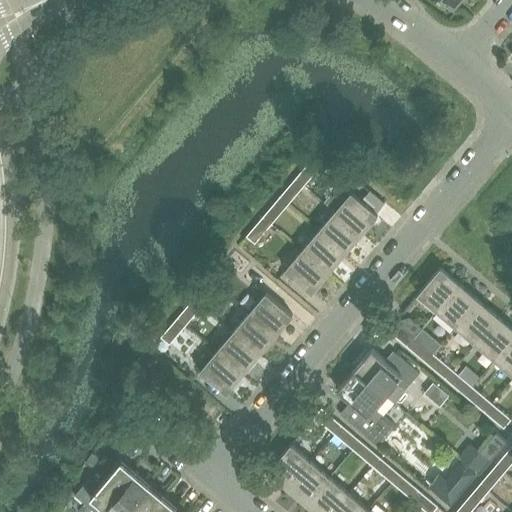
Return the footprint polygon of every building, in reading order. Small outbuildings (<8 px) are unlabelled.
[(312,157),(295,177),(303,184),(320,164),(312,157)] [(295,177),(278,197),(287,204),(303,184),(295,177)] [(351,190),(333,210),(360,233),(378,213),(362,199),(351,190)] [(385,204),(370,190),(362,199),(378,213),(385,204)] [(278,197),(262,216),(270,223),(287,204),(278,197)] [(333,210),(317,229),(344,252),(360,233),(333,210)] [(262,216),(246,235),(254,242),(270,223),(262,216)] [(317,229),(301,248),(328,271),(344,252),(317,229)] [(301,248),(285,268),(311,291),(328,271),(301,248)] [(226,258),(210,278),(218,285),(234,265),(226,258)] [(440,266),(417,292),(437,309),(460,283),(440,266)] [(210,278),(193,297),(202,304),(218,285),(210,278)] [(460,283),(437,309),(456,325),(479,299),(460,283)] [(265,291),(248,311),(275,333),(292,313),(265,291)] [(193,297),(177,316),(185,323),(202,304),(193,297)] [(479,299),(456,325),(476,342),(498,315),(479,299)] [(248,311),(232,330),(259,352),(275,333),(248,311)] [(511,326),(498,315),(476,342),(495,358),(511,337),(511,326)] [(177,316),(160,336),(169,343),(185,323),(177,316)] [(394,320),(387,329),(406,345),(414,337),(394,320)] [(232,330),(216,349),(243,372),(259,352),(232,330)] [(414,337),(406,345),(426,361),(433,353),(414,337)] [(511,337),(495,358),(511,372),(511,337)] [(393,349),(385,359),(371,347),(354,368),(385,394),(396,380),(405,388),(419,372),(393,349)] [(216,349),(199,369),(226,391),(243,372),(216,349)] [(433,353),(426,361),(445,377),(452,369),(433,353)] [(354,368),(337,388),(350,400),(353,403),(343,415),(366,434),(379,446),(396,426),(383,414),(373,407),(385,394),(354,368)] [(452,369),(445,377),(464,394),(471,386),(452,369)] [(471,386),(464,394),(484,410),(491,402),(471,386)] [(491,402),(484,410),(503,427),(510,418),(491,402)] [(321,407),(314,415),(334,432),(341,424),(321,407)] [(341,424),(334,432),(353,448),(360,440),(341,424)] [(480,449),(490,458),(506,440),(496,431),(480,449)] [(360,440),(353,448),(372,464),(379,456),(360,440)] [(290,443),(268,469),(287,486),(310,459),(290,443)] [(511,444),(511,445),(496,464),(504,471),(511,461),(511,444)] [(379,456),(372,464),(391,481),(399,472),(379,456)] [(310,459),(287,486),(307,502),(329,476),(310,459)] [(92,472),(74,494),(94,511),(99,511),(106,504),(134,472),(119,460),(102,480),(92,472)] [(496,464),(479,483),(488,490),(504,471),(496,464)] [(134,472),(106,504),(115,511),(123,511),(148,483),(134,472)] [(399,472),(391,481),(393,482),(405,492),(411,497),(418,489),(399,472)] [(461,491),(447,479),(439,473),(428,485),(450,503),(461,491)] [(329,476),(307,502),(318,511),(331,511),(349,492),(329,476)] [(148,483),(123,511),(147,511),(161,495),(148,483)] [(479,483),(463,503),(471,509),(488,490),(479,483)] [(418,489),(411,497),(428,511),(431,511),(437,505),(418,489)] [(349,492),(331,511),(364,511),(368,508),(349,492)] [(170,511),(175,507),(161,495),(147,511),(170,511)] [(463,503),(454,511),(469,511),(471,509),(463,503)]
